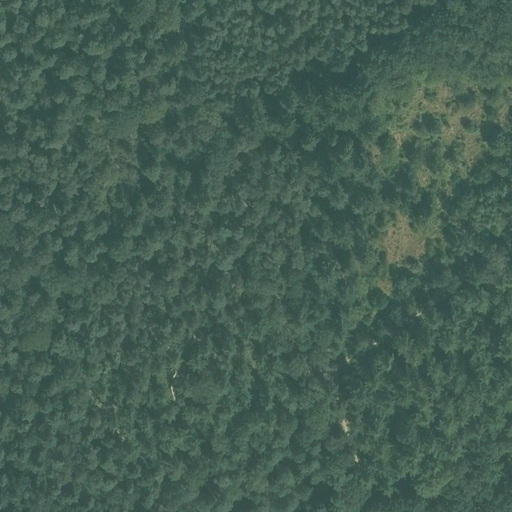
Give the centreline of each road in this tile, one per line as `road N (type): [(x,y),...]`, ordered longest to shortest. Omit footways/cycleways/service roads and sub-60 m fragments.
road 1 (track): [(365,479),(345,414),(303,352),(280,299),(170,0)]
road 2 (track): [(174,511),(54,338),(0,201)]
road 3 (track): [(511,216),(466,272),(328,384)]
road 4 (track): [(37,0),(140,219)]
road 5 (track): [(325,511),(365,479),(511,407)]
road 6 (track): [(140,219),(234,409)]
